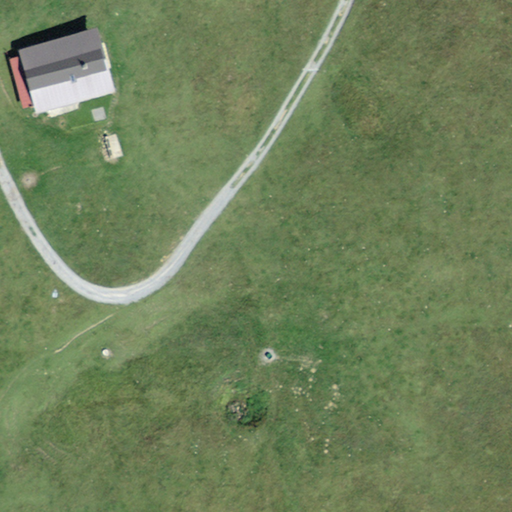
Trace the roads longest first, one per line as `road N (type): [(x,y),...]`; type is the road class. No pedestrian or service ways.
road 1 (track): [(346,0),(264,148),(146,288)]
road 2 (track): [(146,288),(97,295),(68,279),(0,166)]
